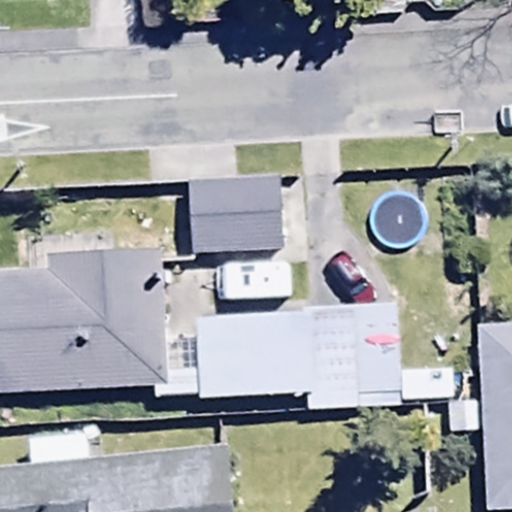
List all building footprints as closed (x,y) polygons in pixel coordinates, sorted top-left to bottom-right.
[(400,15),(399,0),(343,0),(343,16),(400,15)] [(277,179),(185,182),(187,257),(279,254),(277,179)] [(156,249),(45,251),(46,272),(0,273),(0,393),(158,391),(156,249)] [(393,306),(194,314),(194,330),(162,331),(165,401),(302,396),(303,415),(397,411),(397,403),(451,401),(450,369),(395,371),(393,306)] [(511,325),(472,327),(480,511),(511,509),(511,325)] [(230,511),(225,448),(87,459),(84,431),(22,436),(25,466),(0,467),(0,511),(230,511)]
